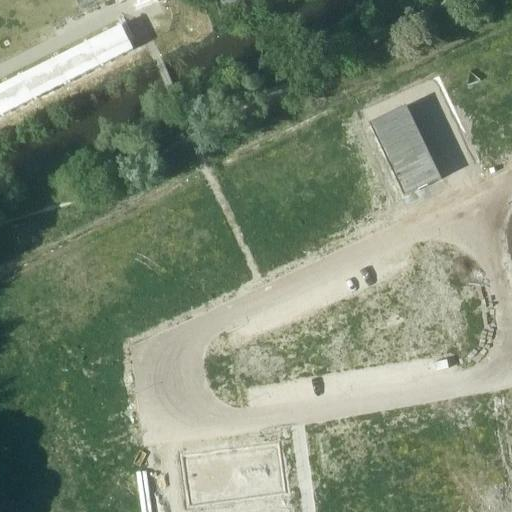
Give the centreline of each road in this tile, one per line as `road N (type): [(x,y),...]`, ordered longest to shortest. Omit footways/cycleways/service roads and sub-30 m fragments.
road 1 (unclassified): [(476,202),(158,349),(179,425),(511,374)]
road 2 (unclassified): [(476,202),(511,330)]
